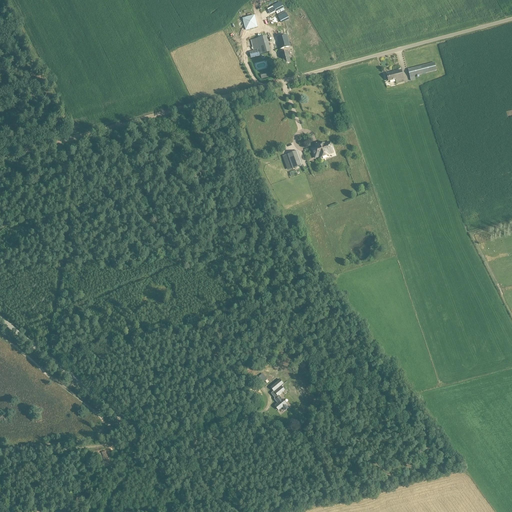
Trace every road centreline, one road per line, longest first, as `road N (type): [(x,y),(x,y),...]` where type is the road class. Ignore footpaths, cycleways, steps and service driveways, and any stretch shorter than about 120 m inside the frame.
road 1 (unclassified): [(237,511),(0,318)]
road 2 (track): [(0,333),(106,422),(97,433),(0,450)]
road 3 (unclassified): [(278,81),(511,19)]
road 4 (track): [(84,133),(52,316)]
